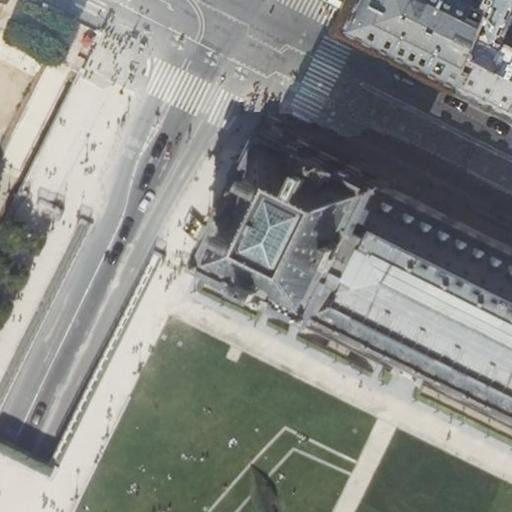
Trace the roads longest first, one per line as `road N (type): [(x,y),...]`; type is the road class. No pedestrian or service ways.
road 1 (secondary): [(0,465),(217,24)]
road 2 (residential): [(511,143),(255,16)]
